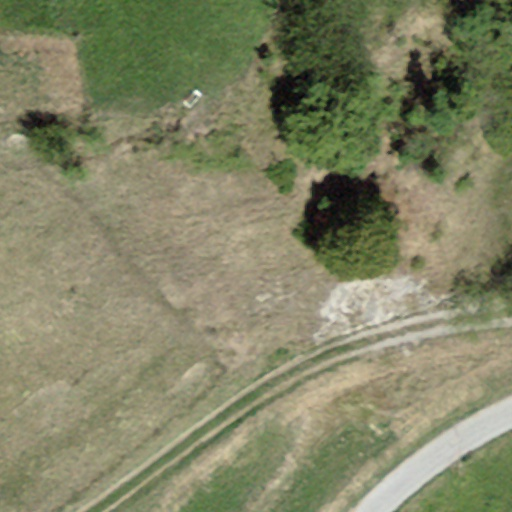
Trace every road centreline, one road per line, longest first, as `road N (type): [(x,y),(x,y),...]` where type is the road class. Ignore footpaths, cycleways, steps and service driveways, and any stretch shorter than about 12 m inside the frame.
road 1 (track): [(511,315),(418,330),(254,393),(92,511)]
road 2 (track): [(511,415),(487,425),(383,511)]
